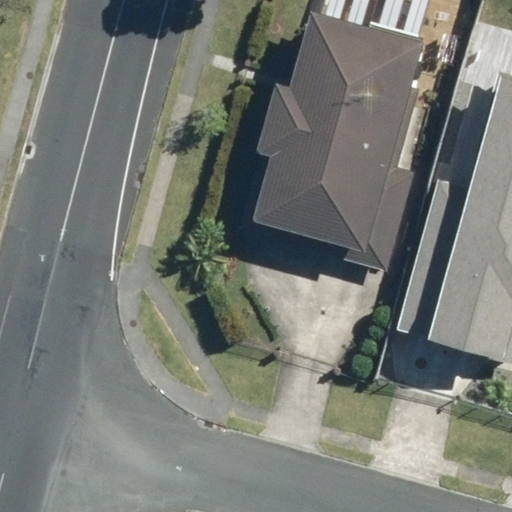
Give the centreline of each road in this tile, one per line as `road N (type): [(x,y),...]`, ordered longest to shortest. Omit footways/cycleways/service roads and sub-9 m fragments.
road 1 (tertiary): [(131,0),(12,430)]
road 2 (residential): [(338,511),(12,430)]
